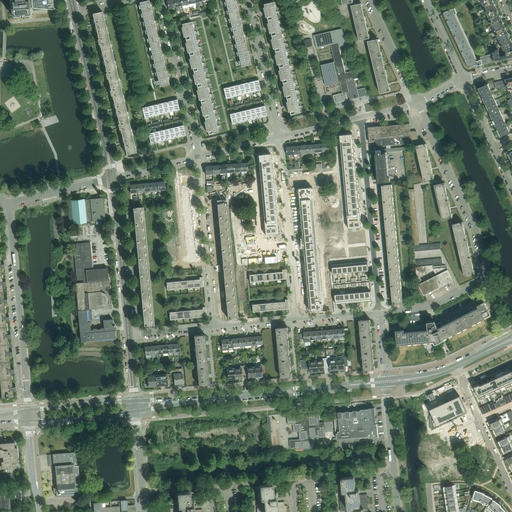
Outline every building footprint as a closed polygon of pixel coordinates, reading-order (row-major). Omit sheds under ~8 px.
[(27,0),(10,0),(12,16),(29,15),(28,10),(29,10),(30,9),(31,8),(31,7),(33,7),(33,8),(34,8),(47,9),(51,9),(52,9),(53,9),(54,9),(55,8),(55,7),(56,7),(56,6),(55,6),(55,4),(55,2),(55,1),(55,0),(32,0),(32,1),(28,1),(28,0),(27,0)] [(143,19),(153,17),(149,0),(139,2),(143,19)] [(175,7),(173,0),(170,0),(166,1),(168,9),(175,7)] [(224,0),(229,16),(238,14),(234,0),(224,0)] [(263,4),(267,20),(277,18),(273,2),(263,4)] [(355,23),(365,21),(361,3),(351,5),(355,23)] [(494,4),(485,8),(486,11),(485,11),(487,16),(489,15),(490,19),(499,15),(494,4)] [(494,61),(492,54),(480,56),(481,59),(477,60),(456,14),(457,12),(455,8),(443,13),(468,68),(476,64),(476,65),(481,64),(481,65),(494,61)] [(97,31),(107,29),(102,11),(93,14),(97,31)] [(229,16),(233,33),(242,31),(238,14),(229,16)] [(499,15),(490,19),(492,22),(490,22),(492,27),(494,27),(495,30),(504,26),(499,15)] [(157,34),(153,17),(143,19),(147,36),(157,34)] [(267,20),(271,36),(280,33),(277,18),(267,20)] [(370,38),(365,21),(355,23),(360,40),(370,38)] [(185,40),(195,37),(191,22),(181,24),(185,40)] [(500,39),(501,42),(510,38),(504,26),(495,30),(497,34),(496,35),(498,40),(500,39)] [(111,46),(107,29),(97,31),(99,39),(97,39),(98,45),(100,44),(101,49),(111,46)] [(348,43),(341,29),(313,36),(317,49),(317,48),(330,45),(335,62),(334,62),(320,65),(326,86),(339,83),(340,83),(342,93),(333,95),(335,103),(356,98),(356,99),(357,98),(367,95),(365,88),(357,90),(355,79),(361,77),(359,69),(346,73),(339,47),(348,43)] [(233,33),(237,50),(246,48),(242,31),(233,33)] [(271,36),(275,52),(284,49),(280,33),(271,36)] [(161,50),(157,34),(147,36),(151,53),(161,50)] [(185,40),(189,56),(199,53),(195,37),(185,40)] [(505,50),(506,53),(511,50),(511,43),(510,38),(501,42),(502,45),(501,46),(503,51),(505,50)] [(313,46),(311,39),(303,41),(305,48),(313,46)] [(368,41),(372,58),(382,56),(378,39),(368,41)] [(101,49),(105,66),(115,64),(111,46),(101,49)] [(250,65),(246,48),(237,50),(241,67),(250,65)] [(275,52),(278,67),(288,65),(284,49),(275,52)] [(506,58),(505,56),(500,57),(500,56),(499,56),(498,49),(496,50),(496,52),(492,53),(492,54),(494,61),(506,59),(506,58)] [(151,53),(155,69),(165,67),(161,50),(151,53)] [(203,69),(199,53),(189,56),(193,71),(203,69)] [(372,58),(376,76),(386,73),(382,56),(372,58)] [(119,82),(115,64),(105,66),(107,73),(105,73),(105,75),(106,79),(108,78),(110,84),(119,82)] [(278,67),(282,83),(292,81),(288,65),(278,67)] [(169,84),(165,67),(155,69),(160,86),(169,84)] [(193,71),(197,87),(206,85),(203,69),(193,71)] [(376,76),(380,93),(390,91),(386,73),(376,76)] [(282,83),(286,99),(296,97),(292,81),(282,83)] [(111,90),(109,90),(110,96),(112,95),(114,101),(123,99),(119,82),(110,84),(111,90)] [(485,103),(495,99),(488,84),(478,88),(485,103)] [(210,101),(206,85),(197,87),(200,103),(210,101)] [(286,99),(290,115),(299,112),(296,97),(286,99)] [(128,117),(123,99),(114,101),(118,119),(128,117)] [(492,120),(502,116),(495,99),(485,103),(492,120)] [(200,103),(204,119),(214,116),(210,101),(200,103)] [(204,119),(208,135),(218,132),(214,116),(204,119)] [(510,132),(502,116),(492,120),(500,137),(510,132)] [(120,129),(122,137),(132,134),(128,117),(118,119),(119,123),(117,124),(119,129),(120,129)] [(398,145),(410,144),(411,144),(411,145),(419,144),(416,131),(410,131),(410,124),(396,125),(398,145)] [(382,126),(384,146),(398,145),(396,125),(382,126)] [(368,127),(370,147),(384,146),(382,126),(368,127)] [(136,152),(132,134),(122,137),(127,154),(136,152)] [(353,134),(340,135),(348,229),(361,228),(353,134)] [(416,146),(420,163),(430,161),(426,143),(416,146)] [(389,178),(388,178),(386,154),(381,154),(381,152),(381,149),(376,150),(376,154),(375,155),(377,179),(378,182),(378,183),(390,182),(390,181),(390,178),(389,178)] [(271,154),(258,155),(258,162),(260,162),(266,223),(264,223),(265,235),(278,234),(271,154)] [(420,163),(424,181),(434,178),(430,161),(420,163)] [(247,162),(240,163),(240,171),(241,175),(248,174),(247,162)] [(189,174),(176,175),(177,182),(179,182),(184,243),(182,243),(183,255),(196,254),(189,174)] [(434,185),(438,202),(448,200),(444,182),(434,185)] [(382,192),(383,202),(393,201),(392,190),(392,184),(382,185),(382,192)] [(312,187),(299,189),(310,311),(323,309),(322,302),(320,302),(311,199),(313,199),(312,187)] [(229,195),(216,196),(227,318),(240,317),(240,310),(238,310),(228,207),(230,207),(229,195)] [(105,220),(103,198),(67,201),(69,223),(105,220)] [(452,217),(448,200),(438,202),(442,220),(452,217)] [(383,202),(385,219),(395,218),(393,201),(383,202)] [(143,207),(133,208),(134,224),(144,224),(143,207)] [(385,219),(386,236),(396,235),(395,218),(385,219)] [(452,224),(456,241),(466,239),(462,222),(452,224)] [(146,240),(144,224),(134,224),(136,241),(146,240)] [(386,236),(388,252),(398,251),(396,235),(386,236)] [(456,241),(460,259),(470,257),(466,239),(456,241)] [(107,262),(106,240),(98,241),(99,262),(107,262)] [(147,257),(146,240),(136,241),(137,258),(147,257)] [(107,268),(93,269),(90,243),(73,244),(77,283),(75,283),(78,311),(81,342),(85,342),(85,341),(116,338),(115,330),(114,324),(113,325),(113,319),(103,320),(104,328),(100,328),(100,329),(96,329),(96,328),(93,329),(93,330),(90,330),(90,322),(90,320),(92,320),(91,316),(90,316),(89,310),(90,310),(89,309),(103,308),(103,307),(105,306),(106,305),(108,302),(108,300),(108,298),(107,296),(105,294),(104,293),(102,292),(102,291),(100,291),(100,285),(109,284),(109,280),(108,280),(107,268)] [(271,251),(280,250),(280,243),(248,244),(249,257),(254,257),(254,254),(251,254),(250,250),(258,249),(259,256),(263,256),(263,254),(260,254),(260,249),(271,249),(271,251)] [(390,269),(400,268),(398,251),(388,252),(390,269)] [(147,257),(137,258),(139,275),(149,274),(147,257)] [(460,259),(464,276),(474,274),(470,257),(460,259)] [(419,266),(416,266),(418,289),(421,295),(423,294),(424,295),(453,280),(448,269),(444,271),(445,273),(420,285),(419,285),(423,283),(419,276),(433,269),(435,273),(447,268),(447,269),(447,268),(446,265),(433,266),(433,265),(430,265),(427,265),(424,266),(421,266),(419,266)] [(390,269),(391,286),(401,285),(400,268),(390,269)] [(249,282),(286,279),(285,269),(282,270),(282,272),(249,275),(249,282)] [(151,291),(149,274),(139,275),(140,292),(151,291)] [(167,290),(203,286),(202,277),(199,277),(199,279),(166,283),(167,290)] [(401,285),(391,286),(393,303),(403,302),(401,285)] [(152,302),(151,291),(140,292),(141,302),(142,309),(152,308),(152,302)] [(252,312),(288,309),(288,299),(284,299),(284,302),(251,305),(252,312)] [(440,341),(491,315),(484,301),(474,307),(475,309),(438,328),(431,315),(426,316),(426,325),(407,326),(407,329),(395,330),(396,345),(437,342),(438,343),(439,343),(441,342),(440,341)] [(169,320),(206,316),(205,307),(202,307),(202,309),(169,312),(169,320)] [(153,325),(152,308),(142,309),(143,326),(153,325)] [(0,309),(0,326),(6,326),(6,319),(6,320),(7,320),(8,320),(9,320),(9,319),(9,315),(5,315),(5,309),(0,309)] [(360,337),(371,336),(369,320),(359,321),(360,337)] [(0,326),(0,344),(8,344),(7,337),(8,337),(8,338),(9,338),(10,338),(10,337),(10,336),(11,336),(10,332),(7,332),(6,326),(0,326)] [(276,329),(278,346),(288,345),(287,328),(276,329)] [(195,352),(206,351),(204,335),(193,336),(195,352)] [(372,353),(371,336),(360,337),(362,354),(372,353)] [(0,344),(0,362),(10,361),(9,354),(9,355),(10,355),(11,355),(12,355),(12,354),(12,350),(9,350),(8,344),(0,344)] [(278,346),(279,362),(290,361),(288,345),(278,346)] [(207,368),(206,351),(195,352),(196,369),(207,368)] [(363,370),(374,369),(372,353),(362,354),(363,370)] [(343,358),(336,359),(337,370),(344,369),(344,366),(348,366),(347,356),(343,356),(343,358)] [(327,358),(326,358),(327,367),(330,367),(330,370),(337,370),(336,359),(336,357),(330,357),(327,358)] [(322,361),(316,361),(317,371),(324,371),(324,368),(327,367),(326,358),(322,358),(322,361)] [(306,360),(301,360),(301,370),(306,369),(310,369),(310,372),(317,371),(316,361),(310,361),(310,359),(306,360)] [(0,362),(0,380),(11,379),(11,372),(11,373),(12,373),(13,373),(13,372),(14,372),(14,371),(14,367),(10,367),(10,361),(0,362)] [(292,378),(290,361),(279,362),(281,379),(292,378)] [(254,367),(255,377),(262,376),(262,373),(265,373),(264,364),(260,364),(260,366),(254,366),(254,367)] [(234,368),(235,379),(242,378),(241,375),(245,375),(244,365),(240,366),(240,368),(234,368)] [(244,365),(245,375),(248,375),(248,378),(255,377),(254,367),(248,367),(248,365),(244,365)] [(223,367),(224,377),(227,376),(228,379),(235,379),(234,368),(228,369),(227,367),(223,367)] [(198,385),(209,384),(207,368),(196,369),(198,385)] [(169,374),(170,380),(173,379),(174,384),(183,384),(182,373),(175,373),(175,370),(169,371),(169,374)] [(155,377),(156,386),(170,385),(170,380),(169,374),(166,374),(166,375),(162,376),(155,377)] [(505,374),(500,376),(505,386),(510,384),(505,374)] [(155,375),(147,376),(148,387),(156,386),(155,377),(155,375)] [(500,376),(495,378),(499,388),(505,386),(500,376)] [(495,378),(490,381),(494,391),(499,388),(495,378)] [(15,385),(12,385),(11,379),(0,380),(0,385),(1,398),(13,397),(12,389),(13,390),(14,390),(15,390),(15,389),(16,389),(15,385)] [(490,381),(485,383),(489,393),(494,391),(490,381)] [(485,383),(479,385),(484,395),(489,393),(485,383)] [(479,384),(473,387),(478,398),(484,395),(479,385),(479,384)] [(459,396),(429,409),(432,415),(430,416),(431,430),(453,421),(452,419),(467,412),(459,396)] [(342,412),(338,412),(338,418),(334,419),(334,418),(335,432),(336,432),(338,432),(338,433),(336,433),(337,439),(369,436),(369,438),(378,437),(377,424),(376,424),(376,420),(377,420),(377,418),(375,418),(374,408),(368,408),(369,409),(360,410),(360,411),(357,412),(357,410),(353,411),(353,412),(349,412),(349,411),(345,411),(345,413),(342,413),(342,412)] [(295,416),(287,417),(288,425),(293,424),(293,432),(299,432),(299,439),(290,440),(290,448),(295,448),(295,450),(311,448),(311,444),(318,443),(318,438),(325,437),(325,432),(333,431),(332,419),(324,420),(324,422),(319,423),(319,414),(295,417),(295,416)] [(492,430),(504,424),(501,419),(502,418),(501,418),(490,423),(490,424),(492,429),(492,430)] [(187,436),(155,439),(157,462),(189,459),(268,451),(265,419),(201,425),(186,426),(187,436)] [(507,431),(507,430),(504,425),(504,424),(492,430),(493,430),(495,435),(495,436),(507,431)] [(461,442),(464,440),(465,443),(470,441),(469,438),(467,439),(464,433),(459,435),(461,442)] [(509,436),(497,441),(498,441),(500,447),(511,441),(511,442),(509,436)] [(511,441),(500,447),(501,447),(503,453),(503,454),(511,449),(511,444),(511,443),(511,442),(511,441)] [(16,462),(18,462),(17,447),(15,447),(14,442),(0,443),(0,456),(1,457),(1,462),(0,461),(0,468),(0,469),(7,468),(7,470),(17,469),(16,462)] [(489,449),(483,451),(491,471),(497,469),(489,449)] [(56,497),(79,495),(78,483),(73,483),(72,465),(77,465),(76,452),(52,454),(56,497)] [(369,504),(369,498),(367,498),(367,494),(359,495),(358,491),(354,491),(353,477),(342,478),(344,492),(346,492),(346,496),(339,497),(340,511),(350,511),(363,511),(363,509),(368,509),(368,505),(369,504)] [(272,499),(271,484),(260,485),(261,500),(263,500),(263,504),(256,504),(256,511),(286,511),(286,506),(284,506),(284,502),(276,503),(276,498),(272,499)] [(0,511),(10,511),(9,502),(21,501),(20,490),(8,492),(8,490),(0,490),(0,511)] [(472,499),(480,501),(484,494),(484,493),(475,490),(472,499)] [(202,511),(202,509),(194,510),(194,506),(190,506),(188,492),(177,493),(179,508),(181,508),(181,511),(176,511),(202,511)] [(479,502),(487,505),(492,498),(484,494),(480,501),(479,502)] [(487,508),(492,511),(493,511),(500,506),(501,505),(493,499),(487,508)] [(111,511),(129,509),(129,507),(127,507),(127,500),(118,501),(119,506),(110,507),(111,511)] [(92,510),(92,511),(94,511),(111,511),(110,507),(102,508),(102,502),(93,503),(94,510),(92,510)]
